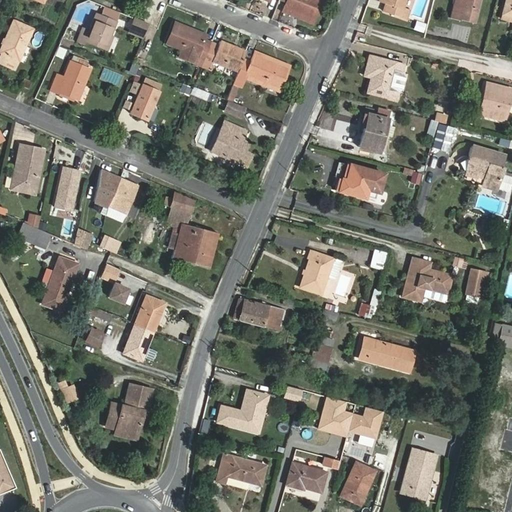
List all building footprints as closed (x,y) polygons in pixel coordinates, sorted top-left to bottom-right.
[(321,0),(287,0),(285,7),(310,17),(314,19),(321,0)] [(379,0),(379,1),(385,4),(382,11),(407,20),(411,11),(404,8),(407,0),(379,0)] [(480,0),(454,0),(450,18),(460,21),(460,20),(475,23),(480,0)] [(511,0),(506,0),(502,18),(511,21),(511,0)] [(310,17),(285,7),(283,11),(313,23),(314,19),(310,17)] [(90,30),(82,27),(76,41),(84,45),(85,41),(105,49),(117,20),(97,12),(90,30)] [(129,30),(144,36),(149,23),(134,18),(129,30)] [(32,29),(13,21),(0,50),(0,53),(1,54),(0,56),(0,62),(14,69),(32,29)] [(181,48),(177,56),(201,66),(212,42),(205,39),(207,35),(175,22),(167,42),(181,48)] [(218,44),(212,42),(201,66),(210,69),(213,62),(238,72),(243,60),(247,51),(220,40),(218,44)] [(250,63),(243,60),(238,72),(233,83),(242,86),(246,75),(280,88),(288,68),(254,54),(250,63)] [(368,54),(364,70),(371,73),(366,93),(398,101),(400,92),(391,90),(396,71),(404,73),(405,64),(368,54)] [(50,90),(57,93),(58,91),(78,99),(91,68),(85,66),(88,60),(77,56),(74,62),(70,60),(63,77),(57,74),(50,90)] [(130,74),(137,75),(139,65),(132,63),(130,74)] [(147,119),(161,84),(145,77),(142,84),(138,95),(134,103),(131,111),(130,113),(147,119)] [(31,81),(24,78),(20,85),(28,88),(31,81)] [(142,84),(133,81),(128,91),(138,95),(142,84)] [(511,89),(487,83),(479,115),(504,121),(511,89)] [(180,92),(190,94),(192,86),(182,84),(180,92)] [(206,99),(208,92),(194,87),(191,93),(206,99)] [(134,103),(125,100),(122,107),(131,111),(134,103)] [(244,107),(228,100),(224,111),(240,117),(244,107)] [(368,113),(358,147),(379,153),(390,110),(378,107),(376,115),(368,113)] [(434,121),(446,123),(447,115),(436,112),(434,121)] [(408,132),(415,132),(415,140),(423,141),(425,117),(409,116),(408,132)] [(211,151),(246,166),(251,155),(244,152),(237,149),(240,142),(246,130),(224,120),(211,151)] [(434,137),(438,121),(430,120),(427,135),(434,137)] [(209,146),(215,126),(202,122),(196,142),(209,146)] [(446,150),(452,129),(440,126),(434,147),(446,150)] [(393,139),(403,141),(405,133),(396,130),(393,139)] [(240,142),(237,149),(244,152),(247,145),(240,142)] [(34,194),(44,149),(20,143),(16,160),(19,161),(17,174),(23,183),(21,191),(34,194)] [(504,154),(473,145),(469,159),(470,160),(466,176),(476,178),(477,176),(484,179),(482,186),(496,190),(503,168),(500,168),(504,154)] [(19,161),(16,160),(10,189),(21,191),(23,183),(17,174),(19,161)] [(350,164),(345,179),(342,178),(338,191),(365,198),(367,190),(379,193),(384,174),(350,164)] [(79,170),(62,167),(54,206),(71,210),(79,170)] [(113,175),(100,169),(94,201),(108,207),(108,205),(127,213),(138,186),(127,181),(126,183),(112,177),(113,175)] [(411,175),(410,183),(421,185),(423,171),(404,169),(403,174),(411,175)] [(163,205),(170,207),(166,223),(173,226),(168,246),(175,249),(173,257),(209,267),(218,233),(187,225),(194,200),(174,191),(172,197),(165,196),(163,205)] [(32,214),(28,225),(35,228),(38,217),(32,214)] [(44,249),(50,234),(35,228),(28,225),(22,222),(16,237),(44,249)] [(56,225),(54,232),(62,235),(64,228),(56,225)] [(92,235),(78,229),(75,244),(86,248),(92,235)] [(107,249),(112,238),(104,234),(99,246),(107,249)] [(371,267),(373,247),(360,246),(358,266),(371,267)] [(370,267),(383,270),(388,252),(375,249),(370,267)] [(311,251),(300,287),(321,294),(333,258),(311,251)] [(60,309),(77,264),(59,257),(42,303),(60,309)] [(461,268),(463,259),(455,257),(452,265),(461,268)] [(402,297),(421,301),(422,294),(424,288),(443,293),(447,294),(452,275),(429,269),(430,263),(412,258),(402,297)] [(89,274),(98,277),(102,266),(93,263),(89,274)] [(119,271),(106,265),(101,278),(113,284),(119,271)] [(466,292),(483,296),(488,273),(471,269),(466,292)] [(127,290),(113,285),(107,300),(122,305),(127,290)] [(424,288),(422,294),(441,299),(442,298),(443,293),(424,288)] [(146,295),(135,324),(153,331),(164,303),(146,295)] [(284,309),(239,298),(233,318),(281,331),(282,327),(280,327),(284,309)] [(88,305),(85,313),(109,323),(112,314),(88,305)] [(497,344),(502,324),(495,323),(491,343),(497,344)] [(141,360),(153,331),(135,324),(123,352),(141,360)] [(511,326),(502,324),(497,344),(497,345),(511,348),(511,326)] [(96,345),(101,333),(92,330),(87,341),(96,345)] [(335,340),(317,334),(308,366),(326,371),(335,340)] [(189,343),(191,337),(185,335),(183,341),(189,343)] [(409,372),(415,351),(364,337),(359,359),(409,372)] [(489,385),(500,387),(504,368),(493,365),(489,385)] [(78,398),(73,384),(59,390),(65,403),(78,398)] [(105,426),(137,433),(142,411),(146,412),(152,389),(129,384),(124,405),(111,402),(105,426)] [(302,390),(287,386),(284,398),(298,402),(302,390)] [(217,422),(258,433),(268,396),(249,390),(244,412),(222,406),(217,422)] [(327,397),(318,429),(346,437),(353,414),(343,411),(345,402),(327,397)] [(353,414),(348,431),(375,438),(382,412),(366,407),(363,417),(353,414)] [(0,493),(16,486),(0,449),(0,493)] [(436,456),(412,450),(401,491),(425,498),(436,456)] [(227,476),(259,485),(265,465),(224,455),(217,481),(225,483),(227,476)] [(286,485),(288,485),(304,490),(304,488),(321,492),(326,472),(292,462),(286,485)] [(360,505),(376,471),(356,462),(340,496),(360,505)]
